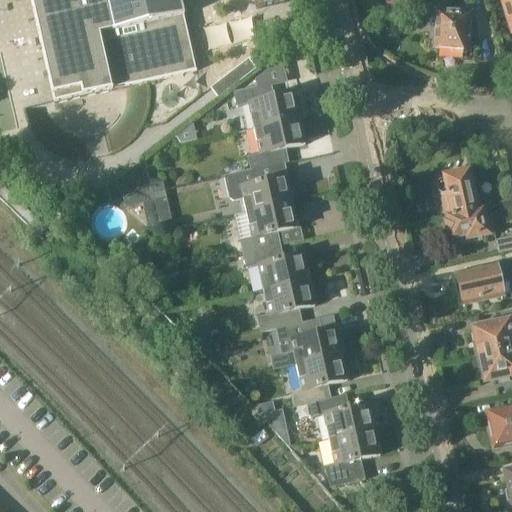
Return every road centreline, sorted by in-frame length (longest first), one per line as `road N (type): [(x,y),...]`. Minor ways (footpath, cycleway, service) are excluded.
road 1 (tertiary): [(360,94),(451,511)]
road 2 (residential): [(360,94),(511,114)]
